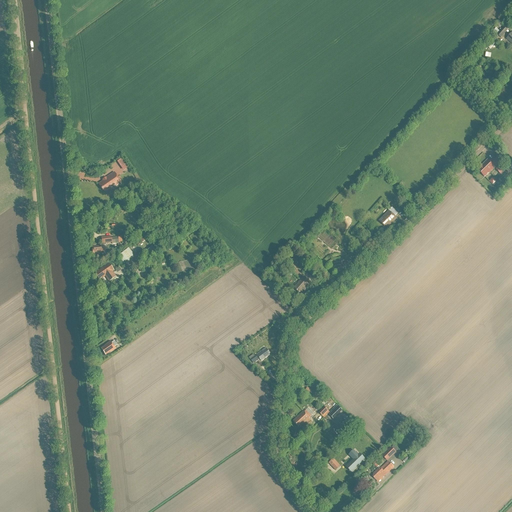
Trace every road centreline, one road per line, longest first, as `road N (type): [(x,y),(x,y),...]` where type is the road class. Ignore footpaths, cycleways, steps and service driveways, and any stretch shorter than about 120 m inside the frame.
road 1 (tertiary): [(103,511),(47,0)]
road 2 (unclassified): [(67,511),(12,0)]
road 3 (unclassified): [(312,511),(278,458),(293,334),(511,118)]
